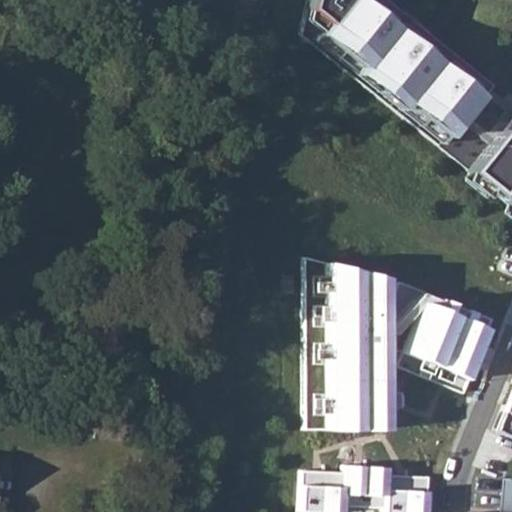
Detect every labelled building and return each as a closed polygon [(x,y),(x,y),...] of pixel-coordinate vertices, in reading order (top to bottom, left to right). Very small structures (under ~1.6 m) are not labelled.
[(511,111),(372,0),(301,0),(293,36),(511,211),(511,111)] [(297,257),(298,429),(377,429),(376,360),(423,378),(428,365),(462,378),(486,318),(392,281),(297,257)] [(287,275),(276,275),(276,293),(287,293),(287,275)] [(428,365),(423,378),(456,392),(462,378),(428,365)] [(511,373),(497,412),(511,417),(511,373)] [(511,417),(497,412),(489,430),(511,439),(511,417)] [(82,413),(80,439),(133,441),(134,415),(82,413)] [(338,473),(295,471),(294,511),(305,511),(336,511),(337,506),(378,508),(377,511),(421,511),(422,501),(423,477),(381,475),(381,467),(338,465),(338,473)] [(502,478),(498,478),(495,511),(511,511),(511,509),(500,508),(502,478)] [(511,479),(502,478),(500,508),(511,509),(511,479)]
